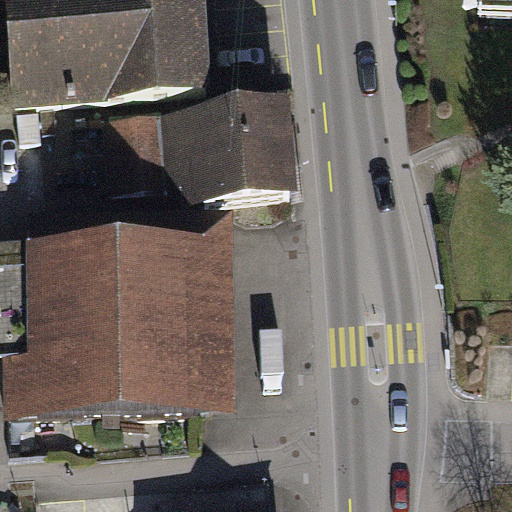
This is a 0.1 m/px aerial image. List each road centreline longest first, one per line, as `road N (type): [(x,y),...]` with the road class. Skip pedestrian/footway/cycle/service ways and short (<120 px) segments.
road 1 (secondary): [(338,0),(377,346),(379,458)]
road 2 (residential): [(212,475),(379,458)]
road 3 (residential): [(379,458),(511,456)]
